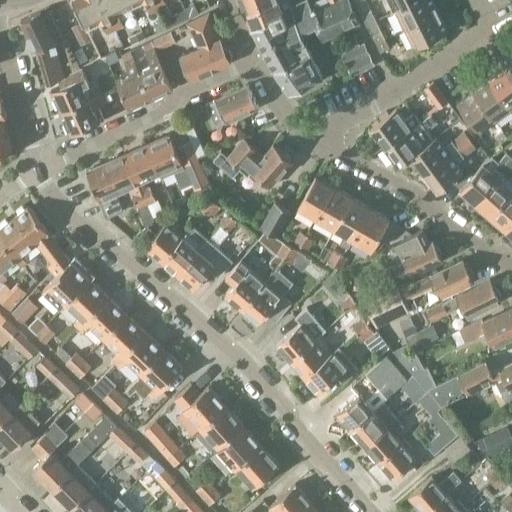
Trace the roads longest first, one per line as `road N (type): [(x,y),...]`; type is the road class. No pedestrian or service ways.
road 1 (residential): [(37,169),(72,223),(223,348),(367,511)]
road 2 (residential): [(37,169),(253,60)]
road 3 (residential): [(313,138),(375,106),(489,27),(477,0)]
road 4 (residential): [(511,266),(445,214),(313,138)]
road 5 (residential): [(0,25),(37,169)]
